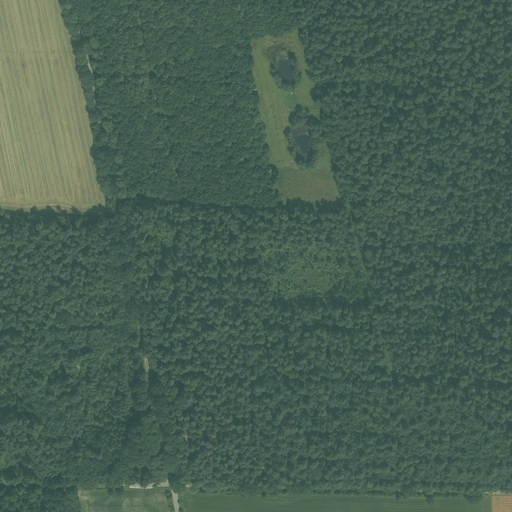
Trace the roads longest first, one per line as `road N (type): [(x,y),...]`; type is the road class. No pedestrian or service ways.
road 1 (unclassified): [(172,486),(73,0)]
road 2 (unclassified): [(172,486),(511,493)]
road 3 (unclassified): [(0,482),(172,486)]
